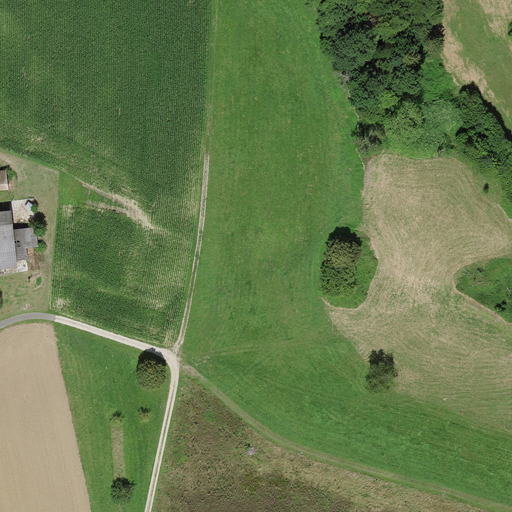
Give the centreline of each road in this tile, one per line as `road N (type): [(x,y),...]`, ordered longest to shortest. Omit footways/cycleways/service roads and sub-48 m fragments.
road 1 (track): [(207,136),(180,358)]
road 2 (track): [(0,324),(54,314),(180,358)]
road 3 (track): [(180,358),(148,511)]
